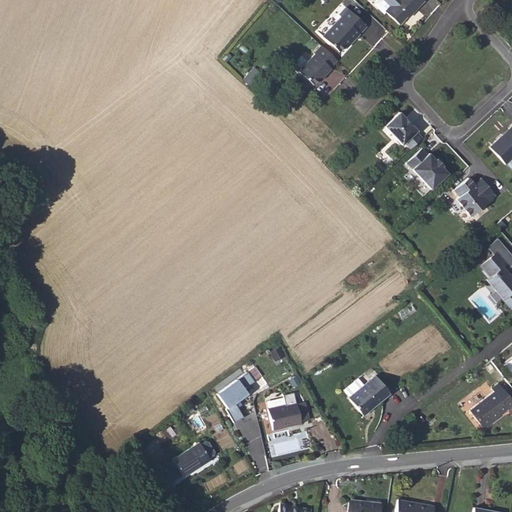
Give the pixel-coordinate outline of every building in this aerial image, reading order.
[(397,26),(406,17),(410,12),(411,14),(423,2),(420,0),(373,0),(371,3),(373,5),(382,14),(383,12),(397,26)] [(339,54),(344,48),(350,42),(352,43),(366,28),(345,10),(338,18),(340,19),(322,38),(339,54)] [(329,70),(336,62),(320,48),(313,56),(313,57),(298,74),(312,87),(317,82),(319,84),(330,71),(329,70)] [(403,143),(410,151),(423,139),(417,133),(416,132),(410,125),(409,126),(404,120),(405,120),(399,113),(384,127),(401,146),(403,143)] [(511,159),(511,127),(508,130),(509,131),(504,137),(503,136),(489,149),(505,166),(511,159)] [(426,156),(421,150),(405,165),(429,191),(446,175),(440,169),(441,168),(435,161),(434,162),(428,155),(426,156)] [(493,197),(481,183),(474,189),(471,186),(465,180),(451,193),(457,199),(454,202),(469,218),(493,197)] [(474,189),(481,183),(478,180),(471,186),(474,189)] [(488,247),(494,254),(481,265),(490,276),(487,279),(511,308),(511,307),(511,253),(498,238),(488,247)] [(282,348),(272,353),(280,366),(289,361),(282,348)] [(362,413),(390,390),(376,372),(363,382),(358,375),(343,387),(349,393),(348,394),(362,413)] [(237,378),(216,393),(226,408),(235,402),(247,393),(244,388),(253,381),(248,373),(238,380),(237,378)] [(511,410),(511,405),(498,387),(491,393),(493,396),(468,415),(482,432),(506,413),(507,414),(511,410)] [(268,401),(270,407),(281,404),(280,398),(268,401)] [(281,404),(270,407),(275,429),(304,422),(303,419),(312,417),(307,399),(298,402),(297,400),(281,404)] [(235,402),(226,408),(233,421),(243,417),(235,402)] [(182,475),(209,459),(208,458),(213,454),(213,452),(207,442),(204,442),(199,445),(199,443),(172,459),(182,475)] [(399,511),(438,511),(439,510),(413,504),(414,501),(403,499),(399,511)] [(372,505),(352,501),(349,511),(382,511),(383,506),(372,504),(372,505)]
